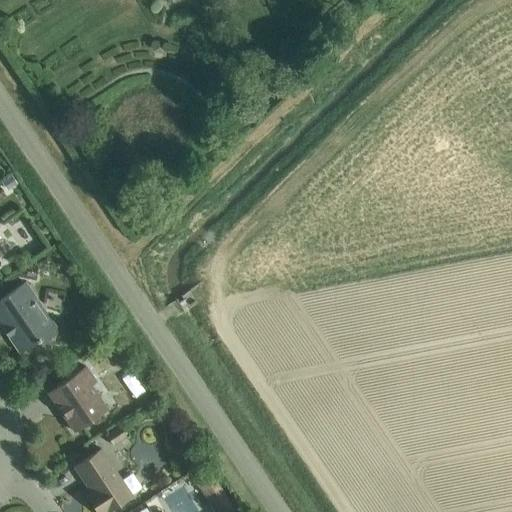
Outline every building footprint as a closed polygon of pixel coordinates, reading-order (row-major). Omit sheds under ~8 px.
[(58,332),(31,293),(24,282),(0,298),(0,322),(21,352),(38,340),(40,344),(58,332)] [(47,392),(74,432),(107,409),(91,385),(96,382),(85,366),(47,392)] [(106,435),(113,445),(126,436),(120,426),(106,435)] [(107,511),(132,496),(101,448),(73,467),(90,491),(85,494),(96,511),(107,511)] [(233,511),(210,474),(199,481),(218,511),(233,511)]
